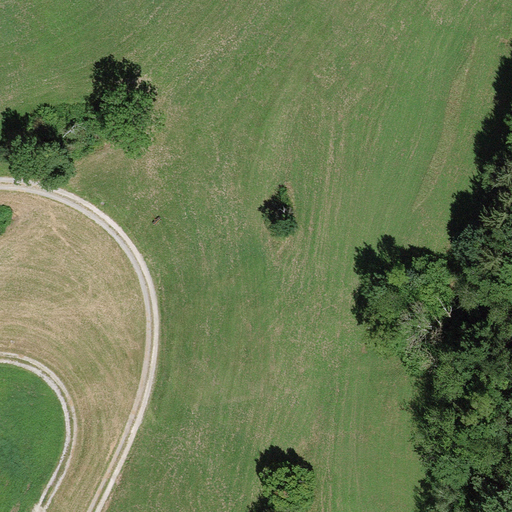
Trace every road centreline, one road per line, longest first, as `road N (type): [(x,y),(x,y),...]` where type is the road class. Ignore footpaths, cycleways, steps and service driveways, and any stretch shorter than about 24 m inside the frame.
road 1 (track): [(0,189),(67,205),(120,238),(143,278),(157,341),(94,511)]
road 2 (track): [(37,511),(65,456),(68,415),(53,385),(0,361)]
